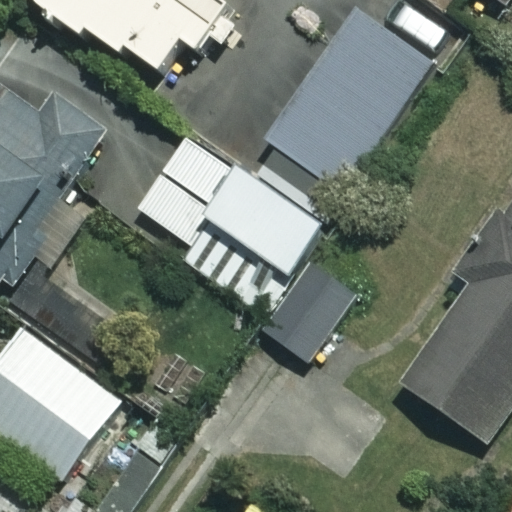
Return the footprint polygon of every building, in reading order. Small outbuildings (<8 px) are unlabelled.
[(26,0),(24,4),(75,44),(82,34),(120,64),(126,57),(157,81),(179,53),(198,68),(216,45),(230,56),(245,37),(231,26),(239,17),(221,3),(223,0),(26,0)] [(417,0),(448,21),(462,0),(484,0),(500,10),(507,0),(417,0)] [(434,72),(359,21),(270,149),(344,201),(434,72)] [(0,95),(0,296),(112,148),(16,75),(0,95)] [(190,254),(182,266),(261,322),(251,337),(298,370),(348,300),(304,268),(323,241),(189,146),(139,217),(190,254)] [(511,414),(511,221),(504,216),(456,291),(466,298),(401,401),(486,456),(511,414)] [(123,408),(23,336),(0,368),(0,437),(66,486),(123,408)] [(0,511),(27,511),(33,504),(0,481),(0,511)]
